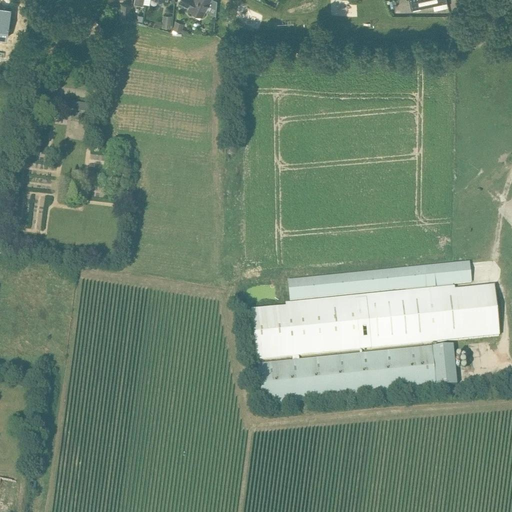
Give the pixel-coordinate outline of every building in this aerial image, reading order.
[(179,0),(179,2),(184,5),(184,6),(203,15),(205,10),(216,15),(217,0),(215,0),(179,0)] [(409,0),(411,8),(447,1),(446,0),(409,0)] [(121,3),(120,18),(131,18),(131,3),(121,3)] [(0,33),(7,35),(6,37),(7,37),(11,10),(10,10),(10,12),(0,10),(0,33)] [(163,15),(162,27),(170,28),(171,15),(163,15)] [(66,102),(65,110),(89,114),(90,106),(66,102)] [(290,301),(472,283),(470,262),(288,281),(290,301)] [(499,336),(494,287),(453,291),(453,287),(287,304),(287,308),(251,311),(256,361),(499,336)] [(456,386),(453,346),(433,348),(436,388),(456,386)] [(431,347),(259,365),(264,406),(436,389),(431,347)] [(37,478),(37,496),(45,496),(46,479),(37,478)] [(0,503),(13,505),(16,482),(0,480),(0,479),(0,503)]
